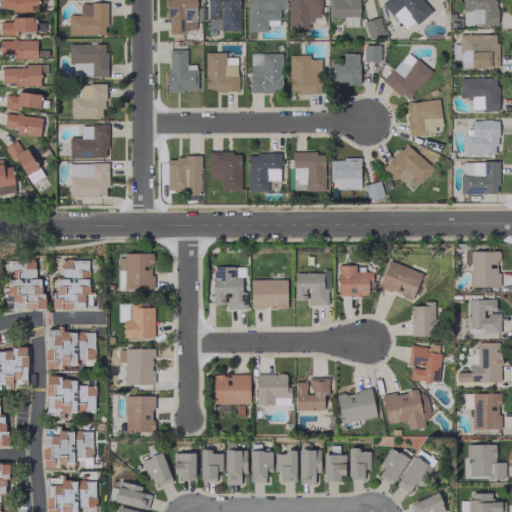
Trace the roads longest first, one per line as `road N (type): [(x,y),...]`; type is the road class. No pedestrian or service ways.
road 1 (residential): [(0,223),(511,222)]
road 2 (residential): [(142,0),(146,223)]
road 3 (residential): [(146,125),(367,123)]
road 4 (residential): [(385,508),(178,510)]
road 5 (residential): [(188,223),(191,420)]
road 6 (residential): [(37,320),(39,511)]
road 7 (residential): [(189,344),(367,342)]
